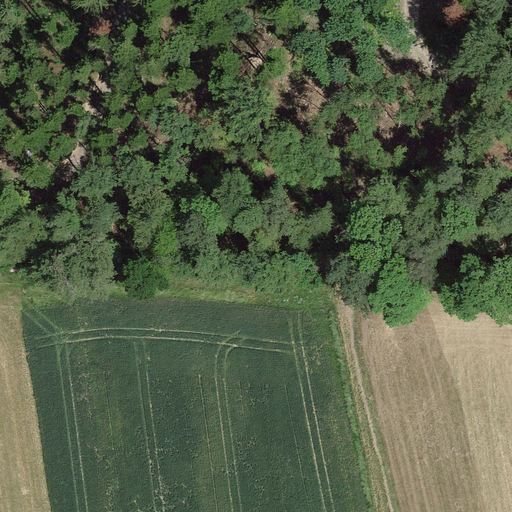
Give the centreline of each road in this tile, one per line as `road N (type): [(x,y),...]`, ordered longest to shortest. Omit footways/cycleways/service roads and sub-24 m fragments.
road 1 (track): [(132,0),(79,159),(0,226)]
road 2 (track): [(511,112),(421,50),(410,0)]
